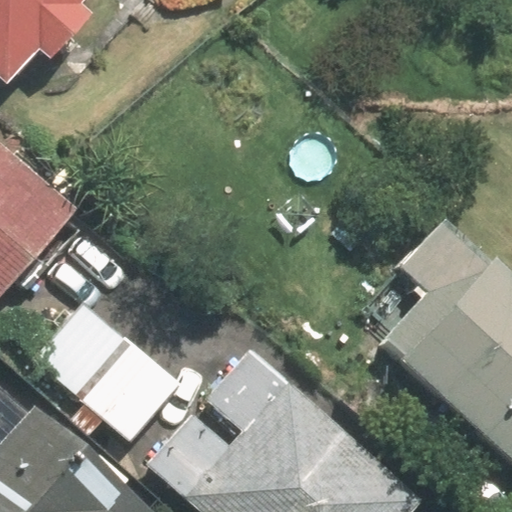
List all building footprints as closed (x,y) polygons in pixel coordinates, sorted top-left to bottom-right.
[(0,0),(0,87),(28,56),(41,68),(79,26),(67,14),(79,0),(0,0)] [(0,294),(68,217),(0,157),(0,294)] [(511,480),(511,298),(430,230),(340,336),(511,480)] [(173,393),(76,312),(30,367),(127,448),(173,393)] [(185,511),(412,511),(413,511),(246,358),(141,471),(185,511)] [(131,511),(17,415),(0,434),(0,511),(131,511)]
